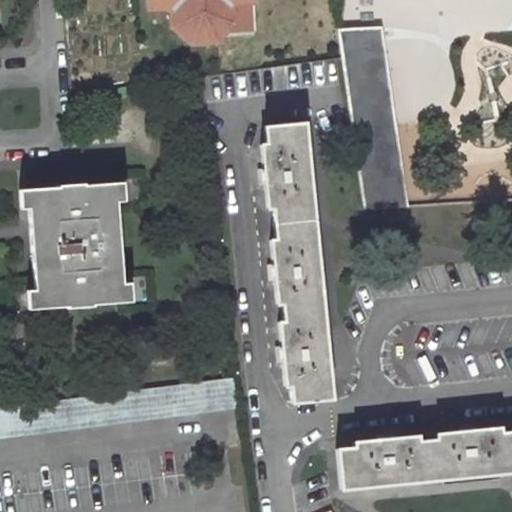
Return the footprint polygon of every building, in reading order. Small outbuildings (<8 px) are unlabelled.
[(150,0),(150,7),(174,6),(174,24),(172,24),(175,29),(177,27),(191,40),(190,43),(194,45),(196,42),(215,42),(219,45),(221,42),(220,39),(223,36),(225,38),(257,36),(255,0),(150,0)] [(344,80),(388,73),(382,27),(336,29),(341,57),(344,80)] [(407,206),(388,73),(344,80),(351,125),(364,208),(407,206)] [(284,288),(290,339),(283,340),(284,347),(277,348),(279,363),(285,362),(286,371),(293,370),(298,404),(338,399),(332,352),(304,120),(265,126),(269,159),(261,159),(262,169),(256,170),(258,183),(264,182),(265,190),(273,190),(280,257),(273,258),(274,266),(268,267),(269,281),(276,280),(277,289),(284,288)] [(124,201),(123,182),(115,183),(116,201),(124,201)] [(26,189),(28,208),(31,262),(33,281),(34,291),(35,309),(67,307),(67,309),(92,307),(92,305),(124,303),(122,284),(122,274),(117,205),(116,201),(115,183),(84,185),(83,183),(58,185),(58,187),(26,189)] [(26,189),(18,190),(20,208),(28,208),(26,189)] [(124,303),(132,302),(130,284),(122,284),(124,303)] [(26,291),(27,310),(35,309),(34,291),(26,291)] [(0,407),(0,436),(239,405),(235,377),(0,407)] [(342,491),(511,474),(511,427),(355,442),(337,449),(342,491)]
